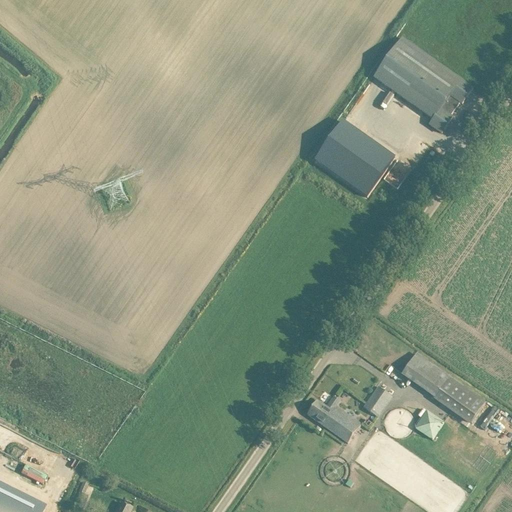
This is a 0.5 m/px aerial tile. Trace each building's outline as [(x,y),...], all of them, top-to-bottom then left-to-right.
[(473,89),(403,39),(375,78),(434,120),(430,125),(442,134),(453,118),(451,117),(460,103),(462,105),(473,89)] [(344,123),(316,162),(368,198),(395,159),(344,123)] [(417,355),(403,375),(436,398),(434,400),(470,425),(486,403),(450,378),(417,355)] [(379,388),(364,408),(378,418),(392,397),(379,388)] [(307,415),(348,444),(362,425),(336,407),(340,401),(335,397),(327,408),(317,401),(307,415)] [(84,495),(89,485),(83,482),(79,492),(84,495)] [(0,485),(0,511),(43,511),(45,508),(0,485)] [(130,511),(132,509),(121,503),(116,511),(130,511)]
